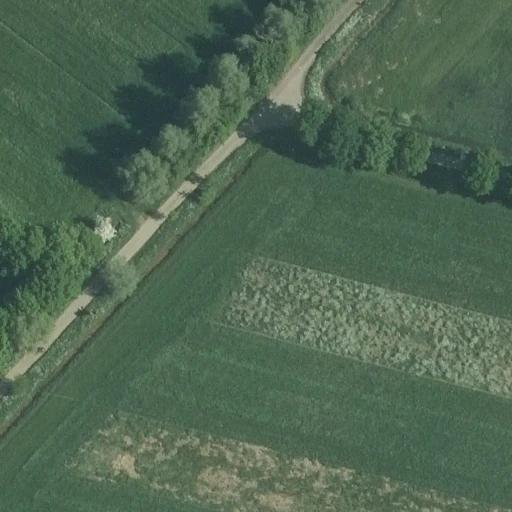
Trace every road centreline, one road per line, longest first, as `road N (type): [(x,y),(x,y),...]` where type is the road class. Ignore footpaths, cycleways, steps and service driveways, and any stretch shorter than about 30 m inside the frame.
road 1 (unclassified): [(0,390),(260,113)]
road 2 (unclassified): [(511,177),(260,113)]
road 3 (unclassified): [(260,113),(365,0)]
